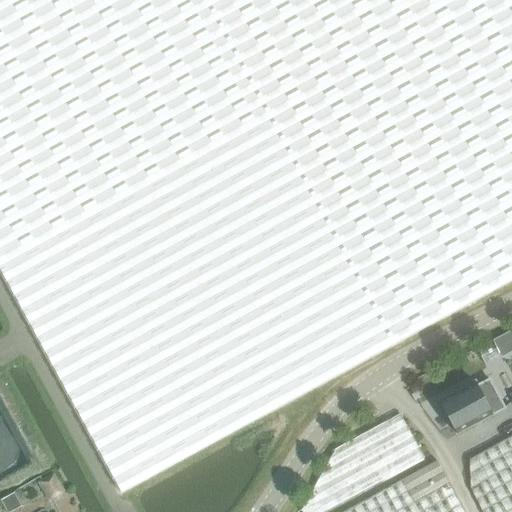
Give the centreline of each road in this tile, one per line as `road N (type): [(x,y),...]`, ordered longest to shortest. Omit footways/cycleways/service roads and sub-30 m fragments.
road 1 (unknown): [(101,511),(0,300)]
road 2 (unclassified): [(262,511),(319,427),(378,374)]
road 3 (unclassified): [(474,511),(441,449),(378,374)]
road 4 (unclassified): [(378,374),(511,305)]
